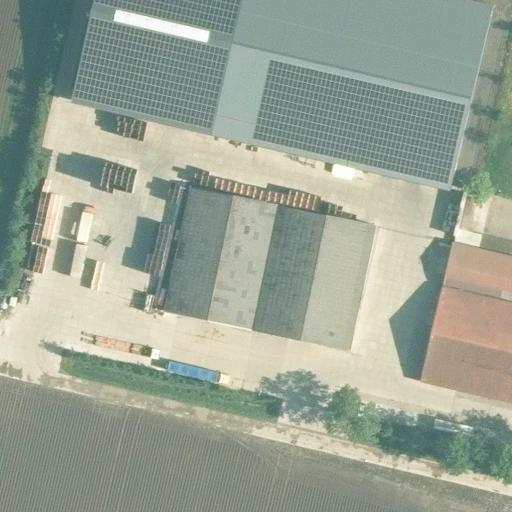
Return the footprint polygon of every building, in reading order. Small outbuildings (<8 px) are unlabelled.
[(94,0),(72,98),(212,130),(233,38),(234,36),(242,0),(94,0)] [(242,0),(212,130),(451,186),(492,10),(447,0),(242,0)] [(166,177),(151,298),(340,322),(355,201),(166,177)] [(511,294),(511,259),(452,245),(444,278),(511,294)] [(511,294),(444,278),(421,380),(511,401),(511,294)]
